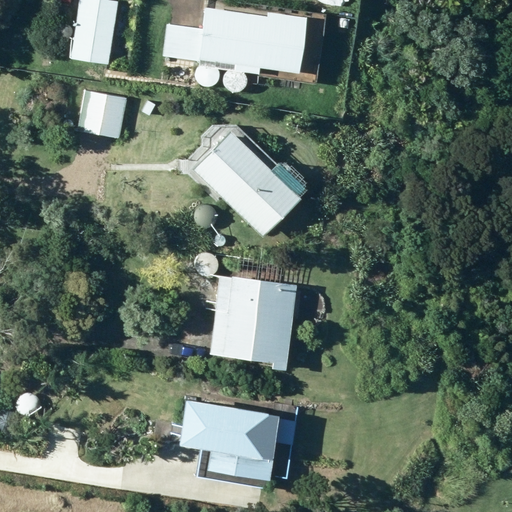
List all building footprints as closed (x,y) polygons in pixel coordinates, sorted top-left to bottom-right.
[(108,0),(78,0),(70,59),(108,65),(117,1),(108,0)] [(266,17),(203,8),(201,29),(165,24),(161,55),(241,67),(239,73),(258,75),(259,69),(297,75),(305,19),(266,14),(266,17)] [(162,72),(164,58),(149,56),(147,71),(162,72)] [(84,91),(76,130),(117,139),(125,100),(84,91)] [(191,169),(261,238),(298,201),(296,200),(307,189),(279,162),(269,172),(228,131),(191,169)] [(218,277),(208,356),(285,365),(295,287),(218,277)] [(27,415),(41,406),(32,392),(18,401),(27,415)] [(273,417),(185,403),(179,446),(208,450),(205,472),(267,482),(272,459),(267,458),(270,440),(292,444),(297,407),(275,403),(273,417)] [(66,422),(60,433),(68,437),(74,426),(66,422)]
